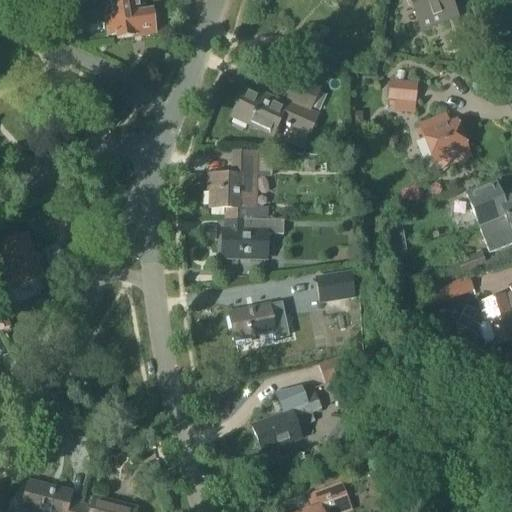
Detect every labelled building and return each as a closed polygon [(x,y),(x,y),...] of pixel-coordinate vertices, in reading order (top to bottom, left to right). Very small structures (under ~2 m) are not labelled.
[(140,14),(137,0),(103,0),(107,19),(103,20),(106,38),(116,36),(116,41),(134,38),(133,34),(151,31),(151,26),(153,24),(152,18),(148,16),(148,12),(140,14)] [(409,0),(418,23),(417,23),(421,32),(442,24),(441,23),(454,18),(447,0),(409,0)] [(301,33),(295,64),(335,72),(337,62),(333,51),(320,48),(323,37),(301,33)] [(285,107),(272,101),(269,103),(242,91),(230,118),(271,137),(277,124),(306,137),(316,115),(309,112),(319,90),(297,80),(285,107)] [(412,112),(415,85),(390,83),(388,98),(396,99),(395,110),(412,112)] [(359,116),(350,116),(350,127),(359,127),(359,116)] [(444,118),(419,128),(433,162),(437,173),(452,166),(459,163),(468,159),(465,151),(454,124),(448,127),(444,118)] [(343,146),(338,152),(342,155),(347,149),(343,146)] [(310,161),(296,161),(296,174),(310,174),(310,161)] [(224,210),(224,221),(264,222),(264,211),(254,210),(254,195),(255,178),(208,177),(207,191),(210,191),(209,210),(224,210)] [(493,185),(464,196),(471,214),(474,219),(478,230),(488,226),(511,216),(511,197),(502,202),(496,204),(494,198),(497,197),(493,185)] [(478,230),(482,241),(488,255),(511,245),(511,216),(488,226),(478,230)] [(283,223),(264,222),(224,221),(224,232),(221,232),(221,260),(266,261),(266,237),(282,237),(283,223)] [(15,289),(43,278),(26,237),(0,247),(0,250),(0,251),(0,270),(7,288),(14,286),(15,289)] [(389,245),(391,256),(405,254),(404,242),(389,245)] [(462,276),(486,267),(481,255),(457,265),(462,276)] [(458,277),(454,267),(438,273),(441,283),(458,277)] [(337,293),(338,300),(351,299),(348,275),(314,279),(316,296),(337,293)] [(435,307),(451,301),(472,293),(468,281),(447,289),(431,295),(435,307)] [(511,291),(501,296),(498,291),(490,294),(494,303),(479,309),(478,305),(476,306),(484,324),(480,325),(478,329),(483,342),(487,344),(496,341),(499,347),(511,341),(511,324),(509,317),(511,315),(511,291)] [(0,332),(9,329),(0,305),(0,332)] [(270,322),(268,309),(227,317),(233,342),(273,334),(274,341),(286,339),(282,320),(270,322)] [(345,357),(318,366),(325,386),(351,378),(351,376),(376,367),(371,352),(346,360),(345,357)] [(281,416),(250,428),(261,456),(300,441),(296,430),(313,424),(310,416),(319,412),(311,390),(302,394),(300,389),(273,394),(281,416)] [(68,503),(70,495),(28,484),(24,499),(19,497),(14,511),(77,511),(79,506),(68,503)] [(351,511),(341,485),(306,498),(310,510),(304,511),(351,511)] [(134,511),(135,511),(94,501),(92,509),(79,506),(77,511),(134,511)]
